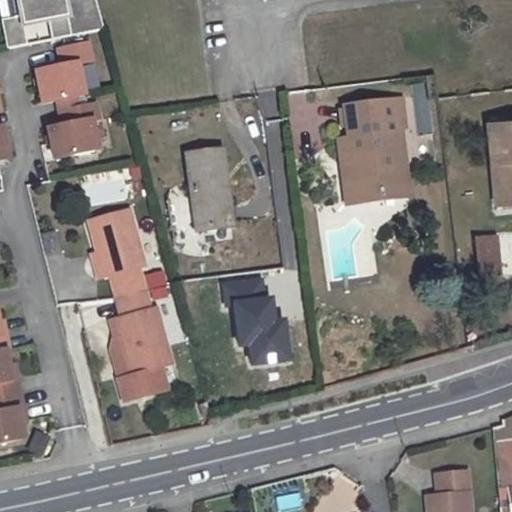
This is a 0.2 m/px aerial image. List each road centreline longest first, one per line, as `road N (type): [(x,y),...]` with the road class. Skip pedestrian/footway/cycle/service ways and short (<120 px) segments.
road 1 (secondary): [(511,376),(83,480)]
road 2 (residential): [(5,205),(83,480)]
road 3 (residential): [(5,205),(30,155),(16,73)]
